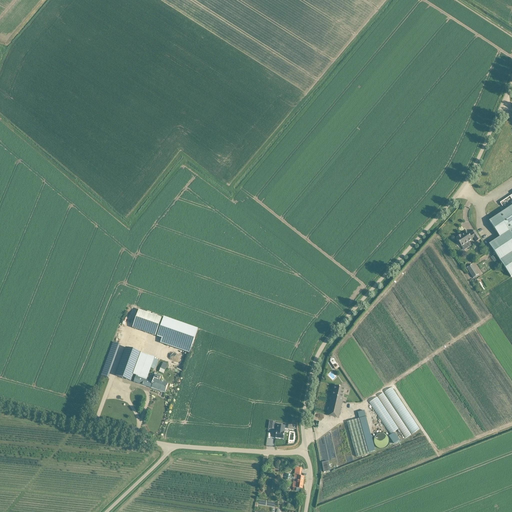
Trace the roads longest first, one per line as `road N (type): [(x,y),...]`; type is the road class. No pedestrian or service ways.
road 1 (unclassified): [(306,452),(302,412),(315,358),(455,199),(511,85)]
road 2 (unclassified): [(168,446),(0,403)]
road 3 (unclassified): [(306,452),(168,446)]
